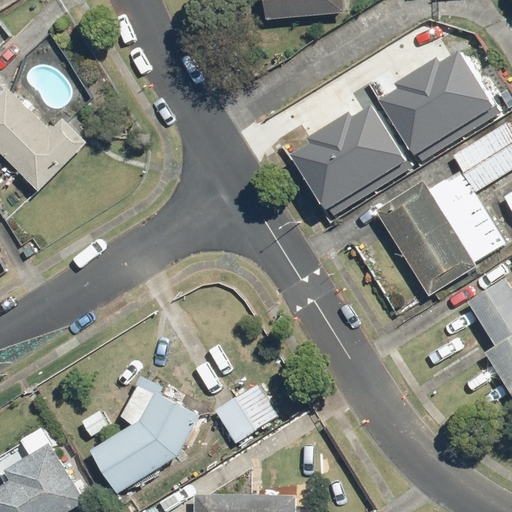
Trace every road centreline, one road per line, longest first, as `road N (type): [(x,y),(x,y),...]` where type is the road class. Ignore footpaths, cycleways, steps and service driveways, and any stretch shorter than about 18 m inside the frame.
road 1 (residential): [(490,511),(398,436),(238,194)]
road 2 (residential): [(0,332),(45,313),(238,194)]
road 3 (residential): [(238,194),(149,0)]
